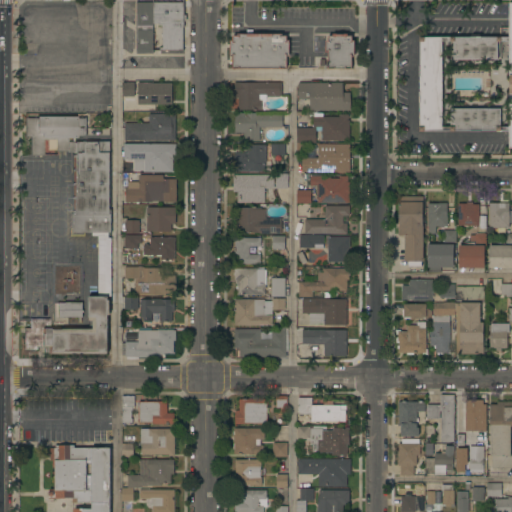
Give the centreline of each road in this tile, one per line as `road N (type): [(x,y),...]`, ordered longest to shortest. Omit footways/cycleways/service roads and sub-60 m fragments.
road 1 (residential): [(203,511),(207,0)]
road 2 (residential): [(376,511),(379,0)]
road 3 (residential): [(204,377),(511,377)]
road 4 (residential): [(204,377),(0,377)]
road 5 (residential): [(380,173),(511,173)]
